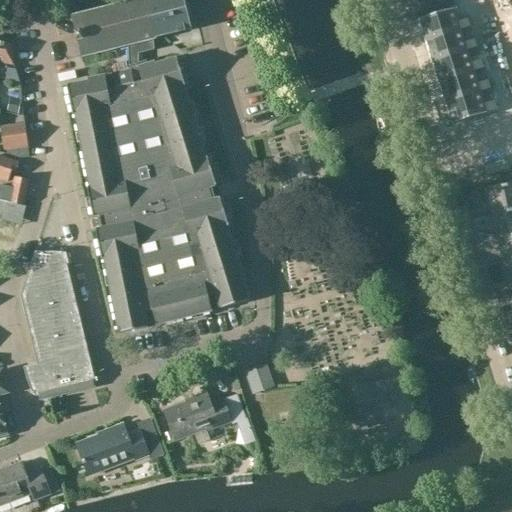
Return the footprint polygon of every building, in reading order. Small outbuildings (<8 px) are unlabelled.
[(141,0),(71,18),(81,58),(128,46),(129,71),(130,71),(134,84),(142,82),(138,68),(139,68),(139,55),(155,51),(154,40),(192,30),(191,28),(188,29),(180,0),(141,0)] [(445,0),(422,0),(425,11),(445,5),(445,0)] [(404,2),(405,15),(422,14),(421,1),(404,2)] [(453,10),(419,21),(426,43),(460,32),(471,28),(468,19),(457,23),(453,10)] [(52,38),(56,51),(75,45),(71,32),(52,38)] [(460,32),(426,43),(433,63),(466,53),(478,49),(475,40),(463,43),(460,32)] [(0,64),(11,66),(11,42),(0,40),(0,64)] [(466,53),(433,63),(439,84),(473,73),(484,69),(481,60),(470,64),(466,53)] [(89,83),(67,87),(72,116),(75,116),(90,189),(87,189),(93,219),(100,217),(103,229),(95,231),(101,260),(104,260),(119,334),(148,328),(145,314),(153,312),(156,326),(212,312),(208,298),(216,296),(220,310),(249,301),(226,228),(229,227),(220,199),(213,201),(209,189),(216,187),(207,159),(204,159),(182,88),(185,87),(176,59),(155,65),(154,63),(139,68),(138,68),(142,82),(134,84),(130,71),(129,71),(113,75),(116,89),(108,91),(105,77),(88,80),(89,83)] [(6,81),(19,83),(16,70),(8,69),(6,81)] [(473,73),(439,84),(446,104),(479,94),(491,90),(488,81),(477,84),(473,73)] [(479,94),(446,104),(452,125),(497,111),(495,101),(483,105),(479,94)] [(7,113),(17,116),(20,102),(10,99),(7,113)] [(7,155),(20,159),(29,158),(26,136),(25,136),(25,128),(24,124),(0,127),(0,132),(3,152),(6,151),(7,155)] [(19,163),(0,156),(0,180),(8,183),(12,173),(16,175),(19,163)] [(13,188),(10,202),(9,203),(24,206),(29,181),(15,178),(13,188)] [(511,184),(487,189),(493,215),(511,210),(511,184)] [(0,199),(10,202),(13,188),(0,185),(0,199)] [(511,210),(493,215),(498,240),(511,236),(511,210)] [(0,253),(8,256),(14,236),(0,232),(0,253)] [(511,236),(498,240),(504,265),(511,262),(511,236)] [(67,263),(35,262),(34,264),(32,264),(21,298),(37,365),(24,368),(27,381),(32,394),(35,393),(36,396),(39,395),(39,398),(94,385),(93,382),(96,382),(95,379),(98,378),(71,265),(68,266),(67,263)] [(167,328),(151,330),(153,348),(169,346),(167,328)] [(266,365),(248,371),(255,394),(264,391),(273,388),(266,365)] [(0,437),(7,436),(0,408),(0,396),(9,394),(2,371),(0,371),(0,437)] [(176,441),(194,434),(198,445),(210,441),(207,431),(232,422),(224,400),(212,404),(208,393),(193,399),(194,401),(165,412),(176,441)] [(141,431),(128,435),(124,425),(107,431),(108,433),(77,444),(89,476),(136,459),(136,461),(150,456),(141,431)] [(0,471),(0,507),(32,495),(35,502),(51,496),(50,493),(60,490),(51,466),(26,475),(22,463),(0,471)]
